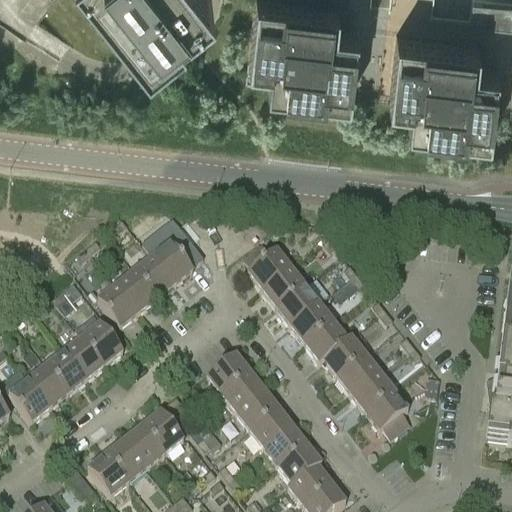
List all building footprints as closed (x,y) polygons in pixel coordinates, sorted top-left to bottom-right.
[(0,0),(0,21),(25,39),(52,0),(91,0),(92,1),(95,8),(99,15),(103,21),(108,26),(113,31),(119,34),(126,37),(133,39),(140,40),(147,41),(154,40),(161,38),(168,36),(174,32),(180,28),(185,23),(190,18),(194,12),(196,5),(198,0),(0,0)] [(370,0),(254,0),(245,84),(409,104),(407,125),(489,135),(491,114),(511,116),(511,3),(480,0),(471,0),(469,22),(430,17),(432,0),(388,0),(388,7),(370,5),(370,0)] [(169,79),(177,80),(179,73),(171,72),(169,79)] [(126,233),(121,227),(112,234),(116,240),(126,233)] [(172,228),(141,251),(151,264),(173,293),(192,279),(190,276),(199,268),(202,266),(172,228)] [(330,260),(336,255),(329,245),(322,250),(330,260)] [(94,247),(85,255),(90,261),(99,254),(94,247)] [(262,297),(291,275),(276,256),(270,261),(263,251),(243,267),(250,276),(247,279),(262,297)] [(85,255),(76,262),(81,268),(90,261),(85,255)] [(156,307),(173,293),(151,264),(133,278),(156,307)] [(343,277),(350,286),(357,281),(350,272),(343,277)] [(262,297),(276,315),(305,293),(291,275),(262,297)] [(133,278),(115,292),(138,321),(156,307),(133,278)] [(511,280),(509,280),(497,383),(503,384),(501,402),(494,402),(493,413),(488,413),(485,441),(506,444),(506,450),(511,450),(511,280)] [(364,291),(357,281),(350,286),(358,296),(364,291)] [(342,293),(349,303),(358,296),(350,286),(342,293)] [(60,299),(51,307),(56,313),(65,306),(69,310),(80,302),(72,291),(60,299)] [(119,336),(138,321),(115,292),(96,307),(119,336)] [(290,334),(319,311),(305,293),(276,315),(290,334)] [(39,309),(29,316),(34,322),(44,315),(39,309)] [(372,313),(379,323),(385,318),(378,309),(372,313)] [(290,334),(304,352),(333,329),(319,311),(290,334)] [(29,316),(20,323),(25,329),(34,322),(29,316)] [(392,327),(385,318),(379,323),(386,332),(392,327)] [(93,322),(74,337),(80,345),(103,374),(122,359),(99,330),(93,322)] [(347,347),(333,329),(304,352),(319,371),(322,368),(322,367),(347,347)] [(7,341),(0,346),(0,352),(2,355),(11,348),(7,341)] [(322,368),(336,385),(365,362),(350,344),(347,347),(322,367),(322,368)] [(85,388),(103,374),(80,345),(62,359),(85,388)] [(399,349),(407,359),(413,354),(406,345),(399,349)] [(420,363),(413,354),(407,359),(414,368),(420,363)] [(67,402),(85,388),(62,359),(44,373),(67,402)] [(205,384),(220,402),(249,380),(234,361),(205,384)] [(365,362),(336,385),(350,403),(379,380),(365,362)] [(49,416),(67,402),(44,373),(26,387),(49,416)] [(249,380),(220,402),(234,420),(263,398),(249,380)] [(350,403),(364,421),(393,398),(379,380),(350,403)] [(30,430),(49,416),(26,387),(8,401),(30,430)] [(234,420),(248,438),(277,416),(263,398),(234,420)] [(408,417),(393,398),(364,421),(378,440),(382,437),(389,447),(409,432),(401,422),(408,417)] [(190,423),(175,404),(166,411),(180,430),(190,423)] [(0,411),(0,428),(8,422),(0,411)] [(277,416),(248,438),(263,457),(291,434),(277,416)] [(160,418),(141,433),(164,462),(183,447),(160,418)] [(146,476),(164,462),(141,433),(123,447),(146,476)] [(263,457),(277,475),(306,452),(291,434),(263,457)] [(189,441),(196,450),(203,445),(195,436),(189,441)] [(210,455),(203,445),(196,450),(204,460),(210,455)] [(128,490),(146,476),(123,447),(105,461),(128,490)] [(306,452),(277,475),(290,492),(291,493),(316,473),(317,474),(320,471),(306,452)] [(109,505),(128,490),(105,461),(87,476),(109,505)] [(218,477),(225,487),(231,482),(224,472),(218,477)] [(286,495),(299,511),(303,511),(330,491),(317,474),(316,473),(291,493),(290,492),(286,495)] [(214,483),(209,477),(200,484),(205,491),(214,483)] [(188,492),(193,487),(186,478),(180,482),(188,492)] [(93,499),(78,480),(69,487),(84,506),(93,499)] [(238,491),(231,482),(225,487),(232,496),(238,491)] [(218,488),(209,495),(214,502),(223,494),(218,488)] [(330,491),(303,511),(341,511),(345,510),(330,491)] [(173,511),(182,511),(187,509),(182,503),(172,510),(173,511)]
